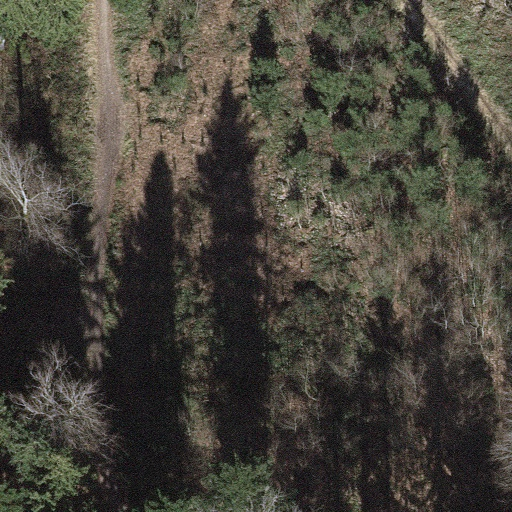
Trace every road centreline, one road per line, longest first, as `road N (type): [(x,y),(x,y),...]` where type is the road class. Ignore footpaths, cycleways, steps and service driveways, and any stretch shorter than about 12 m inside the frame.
road 1 (track): [(110,0),(96,330),(123,511)]
road 2 (track): [(511,151),(416,0)]
